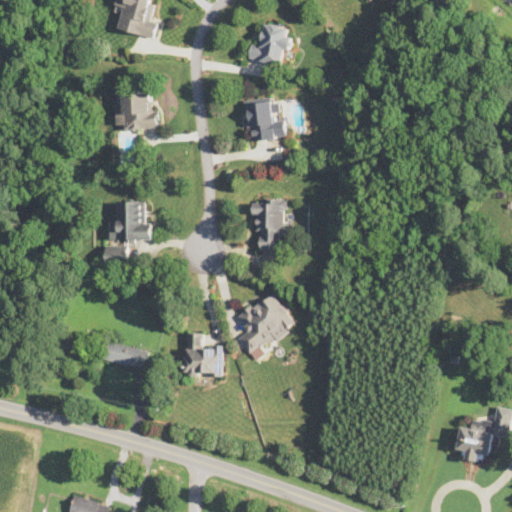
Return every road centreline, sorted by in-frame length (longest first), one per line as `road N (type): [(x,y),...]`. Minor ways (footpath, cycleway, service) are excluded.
road 1 (secondary): [(0,405),(348,511)]
road 2 (residential): [(206,256),(210,190),(196,62),(203,27),(224,0)]
